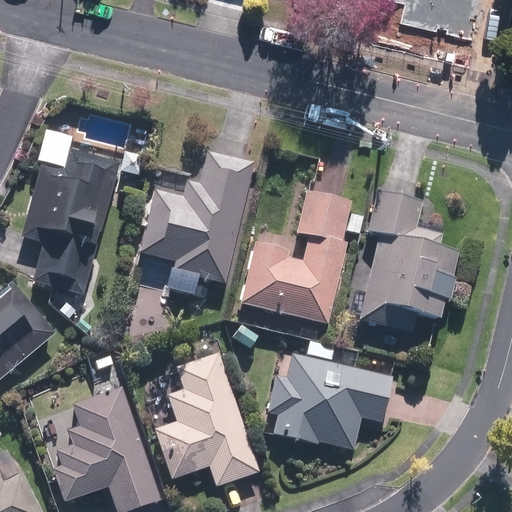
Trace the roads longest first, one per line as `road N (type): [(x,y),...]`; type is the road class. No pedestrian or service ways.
road 1 (residential): [(0,4),(511,131)]
road 2 (residential): [(394,511),(477,434),(511,339)]
